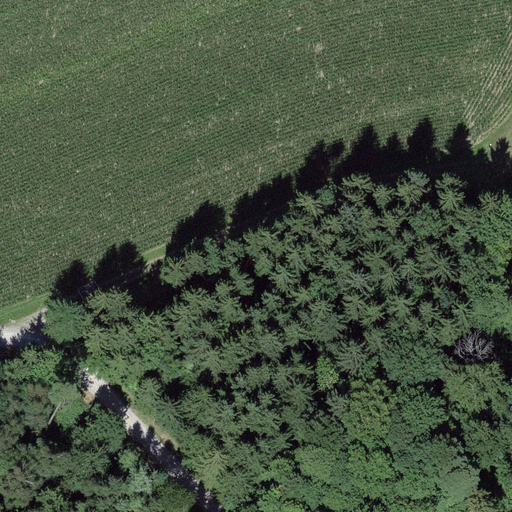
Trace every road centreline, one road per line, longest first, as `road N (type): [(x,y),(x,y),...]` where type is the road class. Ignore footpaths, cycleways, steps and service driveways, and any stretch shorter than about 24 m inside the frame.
road 1 (track): [(17,339),(337,206),(511,161)]
road 2 (track): [(219,511),(89,377),(38,342),(0,337)]
